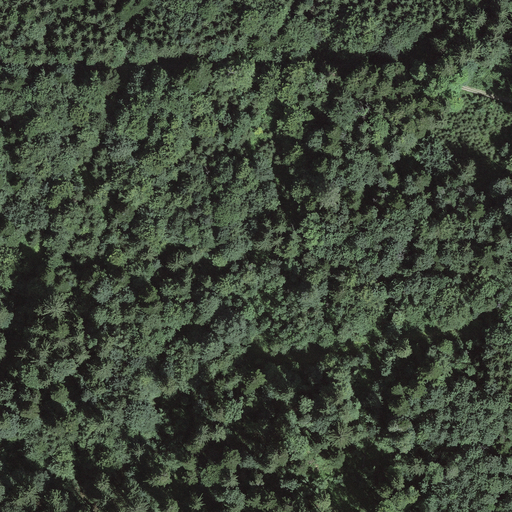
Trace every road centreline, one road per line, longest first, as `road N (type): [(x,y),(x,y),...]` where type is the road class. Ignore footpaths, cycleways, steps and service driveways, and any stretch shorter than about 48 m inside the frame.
road 1 (track): [(511,100),(419,72),(332,65),(0,73)]
road 2 (track): [(511,328),(367,343),(301,365),(228,339),(121,327)]
